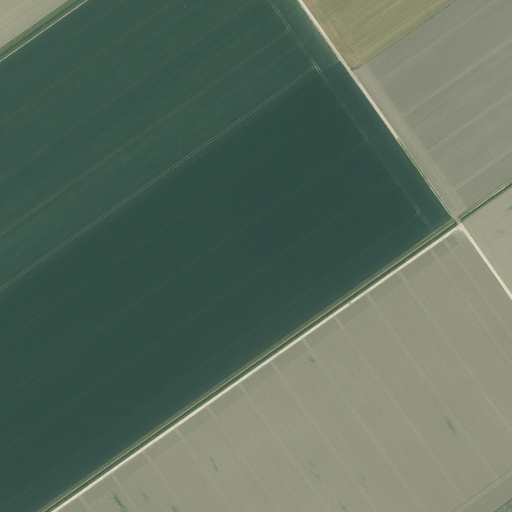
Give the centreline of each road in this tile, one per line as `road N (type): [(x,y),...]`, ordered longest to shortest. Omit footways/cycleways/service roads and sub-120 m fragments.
road 1 (track): [(511,298),(460,225),(53,511)]
road 2 (track): [(396,138),(299,0)]
